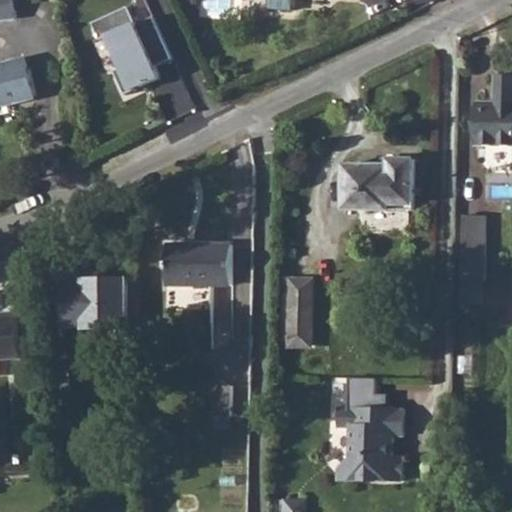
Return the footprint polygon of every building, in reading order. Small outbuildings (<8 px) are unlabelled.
[(0,0),(0,17),(15,15),(13,0),(0,0)] [(126,96),(162,80),(156,67),(173,59),(146,0),(142,0),(93,21),(101,40),(108,39),(121,70),(115,72),(126,96)] [(0,111),(1,112),(0,106),(38,97),(30,62),(0,69),(0,111)] [(511,144),(511,79),(501,79),(500,103),(482,102),(481,144),(511,144)] [(357,150),(360,193),(430,189),(428,139),(402,141),(402,147),(357,150)] [(467,214),(463,301),(489,302),(492,215),(467,214)] [(167,242),(166,283),(233,284),(234,242),(167,242)] [(302,268),(301,304),(324,304),(324,268),(302,268)] [(133,328),(135,275),(63,274),(61,326),(133,328)] [(0,349),(18,347),(10,297),(0,298),(0,349)] [(235,399),(234,370),(217,370),(217,399),(235,399)] [(414,396),(348,395),(348,414),(360,415),(359,444),(347,456),(358,468),(399,469),(399,468),(411,468),(412,443),(399,443),(400,429),(404,429),(404,423),(413,423),(414,396)]
